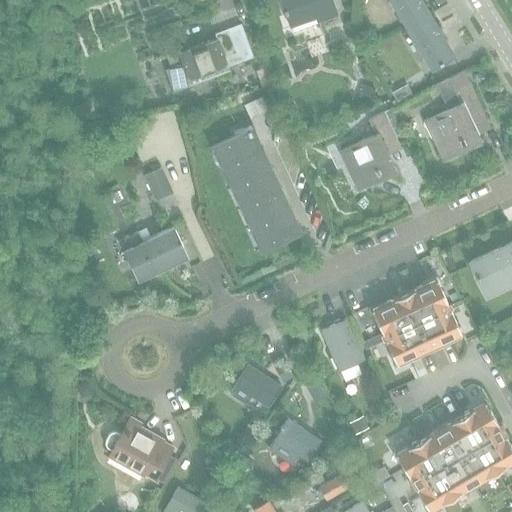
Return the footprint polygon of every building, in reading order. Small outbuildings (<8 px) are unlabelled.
[(317,20),(336,14),(331,0),(281,0),(290,25),(316,16),(317,20)] [(390,0),(406,27),(429,14),(420,0),(390,0)] [(429,14),(406,27),(430,67),(452,54),(429,14)] [(179,49),(165,54),(171,68),(163,71),(172,93),(191,86),(189,81),(227,66),(224,57),(236,53),(227,28),(214,33),(215,38),(180,51),(179,49)] [(472,124),(485,118),(463,70),(438,82),(450,107),(426,118),(444,158),(480,142),(472,124)] [(382,144),(395,139),(383,112),(367,120),(374,133),(341,149),(359,189),(395,172),(382,144)] [(222,168),(258,151),(248,130),(212,147),(222,168)] [(135,157),(155,199),(189,183),(177,160),(161,168),(152,149),(135,157)] [(222,168),(231,188),(267,171),(258,151),(222,168)] [(240,208),(276,191),(267,171),(231,188),(240,208)] [(240,208),(250,228),(286,211),(276,191),(240,208)] [(286,211),(250,228),(260,249),(295,232),(286,211)] [(162,262),(185,252),(173,226),(142,241),(137,231),(124,237),(129,247),(124,250),(137,279),(164,266),(162,262)] [(511,239),(503,244),(511,262),(511,239)] [(486,252),(503,287),(511,282),(511,262),(503,244),(486,252)] [(503,287),(486,252),(468,260),(485,295),(503,287)] [(393,297),(370,307),(395,362),(461,332),(436,277),(413,288),(413,287),(392,297),(393,297)] [(345,319),(329,327),(319,331),(337,371),(339,370),(344,381),(360,373),(355,362),(363,359),(345,319)] [(267,405),(280,385),(247,364),(234,384),(267,405)] [(484,399),(394,452),(428,509),(511,459),(511,446),(504,434),(497,422),(484,399)] [(129,415),(105,455),(142,476),(143,474),(154,480),(154,479),(162,484),(177,459),(168,455),(173,446),(163,440),(164,438),(140,424),(141,422),(129,415)] [(307,460),(320,440),(287,418),(274,438),(307,460)] [(317,487),(325,500),(349,487),(340,473),(317,487)] [(168,511),(207,511),(212,505),(178,485),(164,509),(168,511)] [(273,511),(267,501),(252,509),(253,511),(273,511)] [(367,511),(361,501),(341,511),(367,511)]
